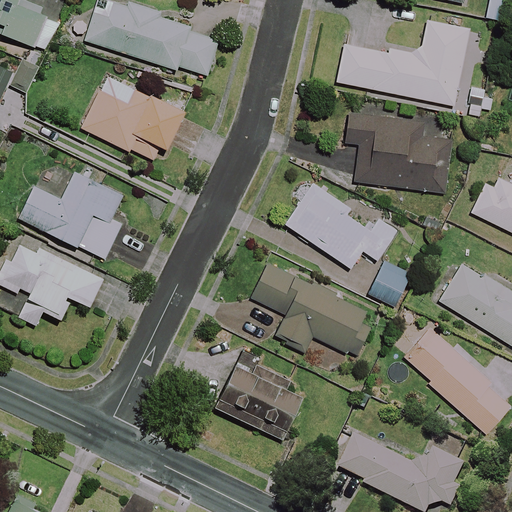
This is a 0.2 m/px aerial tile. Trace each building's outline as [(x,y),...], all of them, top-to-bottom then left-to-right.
[(42,17),(44,10),(22,1),(22,0),(0,0),(0,28),(1,29),(0,30),(0,38),(49,58),(63,25),(42,17)] [(95,0),(83,43),(176,72),(176,69),(206,78),(217,41),(188,32),(189,28),(157,18),(158,12),(126,3),(124,8),(98,0),(95,0)] [(465,0),(409,0),(464,11),(465,0)] [(453,109),(469,28),(423,19),(416,54),(386,48),(385,55),(343,47),(335,85),(453,109)] [(0,97),(10,72),(0,68),(0,97)] [(94,91),(77,129),(129,153),(135,139),(166,153),(183,116),(142,98),(146,90),(108,73),(99,93),(94,91)] [(350,187),(447,197),(453,142),(436,140),(438,126),(347,117),(344,146),(354,147),(350,187)] [(124,197),(75,174),(62,202),(34,189),(19,221),(104,261),(121,226),(112,222),(124,197)] [(511,184),(498,178),(492,190),(483,185),(468,215),(511,236),(511,184)] [(377,264),(398,233),(379,219),(373,227),(367,222),(363,227),(348,216),(352,211),(311,182),(282,224),(350,271),(362,253),(377,264)] [(88,311),(103,278),(38,248),(35,253),(17,245),(9,262),(4,259),(0,268),(0,288),(17,297),(20,291),(27,295),(15,320),(35,329),(43,313),(60,322),(69,303),(88,311)] [(409,276),(383,263),(368,296),(394,308),(409,276)] [(282,316),(271,339),(304,355),(311,339),(355,361),(376,317),(267,264),(249,300),(282,316)] [(484,279),(459,264),(436,300),(511,348),(511,288),(488,273),(484,279)] [(426,386),(483,439),(511,409),(489,389),(493,385),(430,325),(398,359),(426,386)] [(302,397),(233,365),(212,408),(282,441),(302,397)] [(420,462),(346,429),(329,467),(362,482),(361,486),(419,511),(427,511),(430,507),(437,510),(440,505),(453,511),(466,483),(458,480),(465,463),(428,446),(420,462)] [(154,511),(157,506),(131,494),(121,511),(154,511)] [(41,511),(43,509),(16,496),(7,511),(41,511)]
